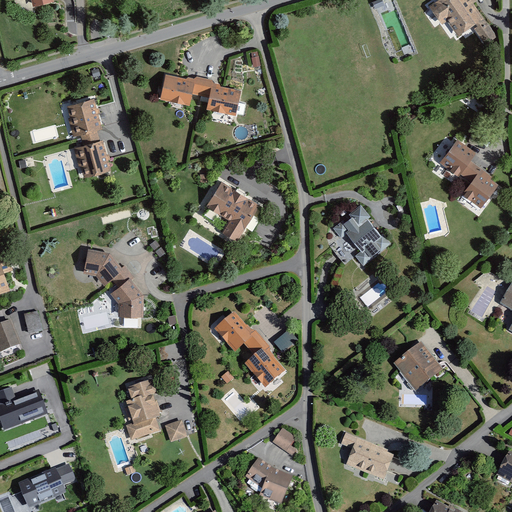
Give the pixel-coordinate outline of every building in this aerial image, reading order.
[(485,45),(497,36),(473,4),(478,0),(438,0),(429,7),(442,25),(447,22),(458,37),(475,25),(477,27),(474,29),(485,45)] [(242,91),(166,75),(160,100),(190,107),(193,95),(209,98),(207,110),(237,116),(242,91)] [(95,100),(65,107),(83,180),(113,173),(95,100)] [(479,209),(498,186),(471,164),(477,156),(458,141),(440,163),(468,185),(460,194),(479,209)] [(260,207),(222,184),(207,207),(230,221),(223,233),(238,242),(260,207)] [(344,221),(333,229),(341,239),(347,234),(361,252),(356,256),(364,266),(391,245),(383,234),(381,236),(368,220),(371,218),(361,206),(349,215),(351,218),(345,222),(344,221)] [(109,251),(88,246),(82,274),(96,277),(119,303),(118,316),(143,317),(144,293),(109,251)] [(0,259),(0,296),(11,293),(0,259)] [(511,335),(511,286),(501,304),(511,311),(511,327),(508,333),(511,335)] [(43,308),(25,313),(34,350),(52,346),(43,308)] [(284,373),(235,314),(215,330),(264,389),(284,373)] [(0,322),(0,351),(22,342),(12,318),(0,322)] [(283,351),(297,339),(289,330),(275,342),(283,351)] [(422,343),(394,366),(416,394),(444,371),(422,343)] [(151,382),(126,388),(136,425),(126,428),(130,442),(160,434),(156,419),(161,417),(151,382)] [(0,419),(4,430),(48,414),(39,389),(16,398),(12,387),(0,391),(0,419)] [(167,424),(172,441),(188,435),(182,418),(167,424)] [(284,427),(274,441),(292,455),(298,449),(292,444),(297,436),(284,427)] [(396,456),(356,441),(346,469),(385,484),(396,456)] [(511,454),(510,453),(497,479),(511,486),(511,454)] [(294,478),(258,460),(245,486),(280,504),(294,478)] [(69,463),(57,468),(63,485),(76,479),(69,463)] [(57,468),(19,484),(29,507),(66,492),(63,485),(57,468)] [(454,511),(437,503),(432,511),(454,511)]
